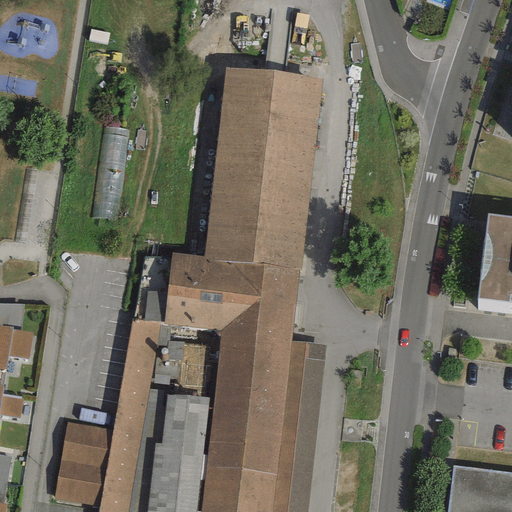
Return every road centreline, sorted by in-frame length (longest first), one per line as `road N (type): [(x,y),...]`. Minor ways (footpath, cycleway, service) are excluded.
road 1 (tertiary): [(452,97),(429,198),(389,511)]
road 2 (residential): [(371,0),(395,65),(452,97)]
